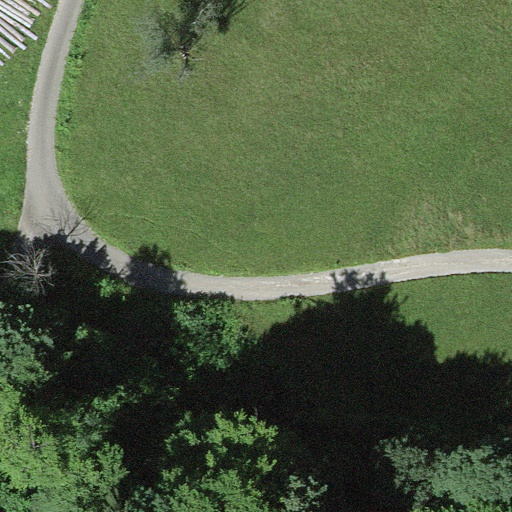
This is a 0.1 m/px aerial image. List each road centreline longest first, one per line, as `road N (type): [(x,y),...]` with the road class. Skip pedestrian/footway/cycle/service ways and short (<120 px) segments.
road 1 (track): [(511,261),(226,286),(148,274),(90,246),(40,185)]
road 2 (track): [(40,185),(49,73),(70,0)]
road 3 (track): [(0,312),(40,185)]
